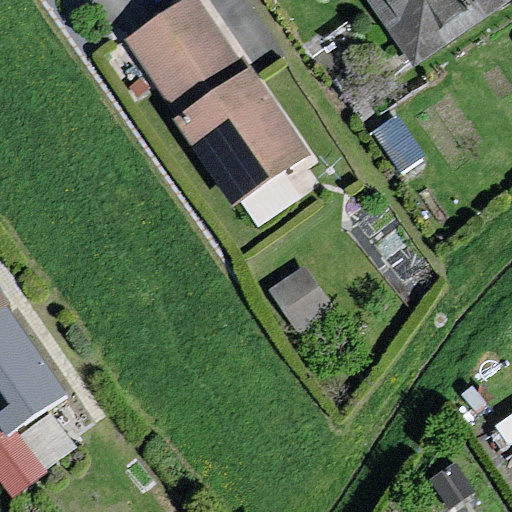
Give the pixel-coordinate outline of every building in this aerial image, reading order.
[(199,0),(187,0),(131,40),(184,115),(177,120),(233,200),(294,157),(305,150),(244,63),(199,0)] [(376,0),(419,59),(501,0),(376,0)] [(397,117),(374,132),(401,173),(424,158),(397,117)] [(304,264),(269,288),(298,331),(333,307),(304,264)] [(0,383),(13,402),(0,411),(0,417),(9,430),(65,390),(3,303),(0,298),(0,383)]
